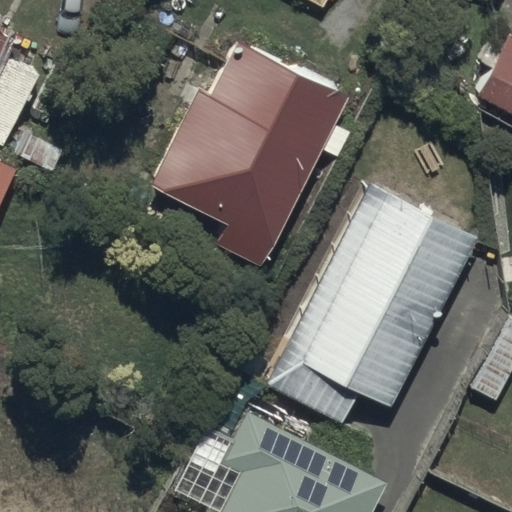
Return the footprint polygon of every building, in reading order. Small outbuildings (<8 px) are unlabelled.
[(138,165),(215,206),(204,228),(246,249),(338,80),(231,22),(199,80),(187,74),(138,165)] [(511,106),(511,29),(499,23),(469,86),(511,106)] [(0,176),(10,158),(0,152),(0,176)] [(366,423),(466,218),(362,168),(262,373),(366,423)] [(511,355),(511,314),(502,309),(466,379),(493,392),(511,355)] [(354,511),(378,468),(240,398),(213,448),(235,459),(206,511),(354,511)]
